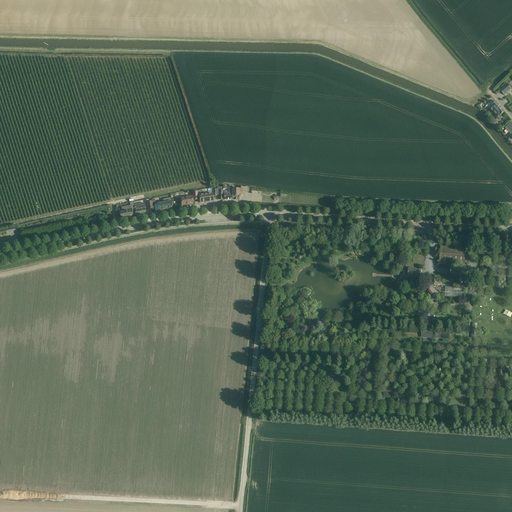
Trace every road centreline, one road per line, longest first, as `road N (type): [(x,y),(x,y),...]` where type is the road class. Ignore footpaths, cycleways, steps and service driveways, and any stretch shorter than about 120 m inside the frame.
road 1 (residential): [(240,511),(269,221)]
road 2 (secondary): [(0,256),(153,221),(267,215)]
road 3 (secondary): [(511,229),(267,215)]
